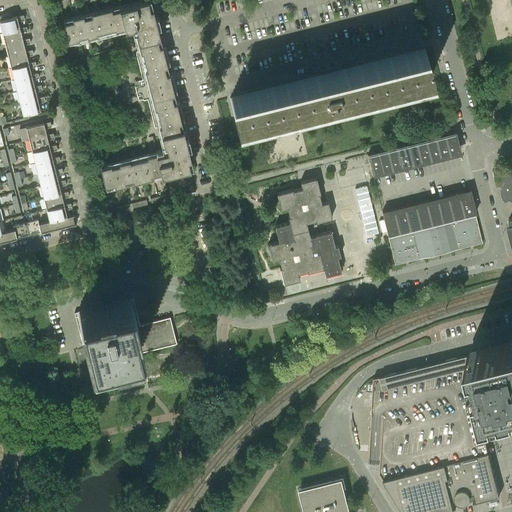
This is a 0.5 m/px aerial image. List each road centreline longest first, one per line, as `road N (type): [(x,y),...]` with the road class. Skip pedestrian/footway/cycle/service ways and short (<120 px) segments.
road 1 (residential): [(226,312),(254,316),(498,256),(472,149)]
road 2 (residential): [(387,511),(342,436),(351,386),(384,362),(511,328)]
road 3 (residential): [(226,312),(109,279),(92,231)]
road 4 (residential): [(219,187),(179,32)]
road 5 (residential): [(472,149),(436,0)]
road 6 (residential): [(306,0),(179,32)]
